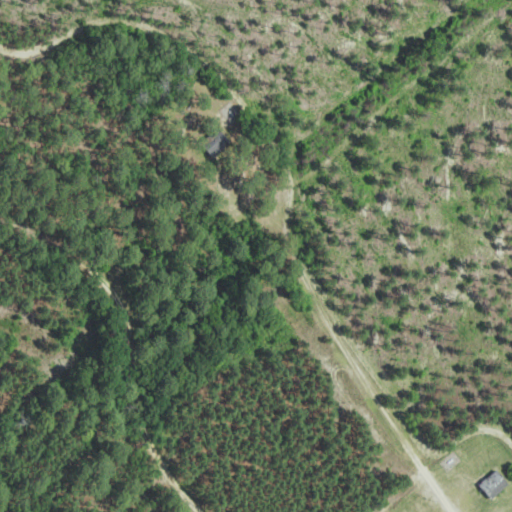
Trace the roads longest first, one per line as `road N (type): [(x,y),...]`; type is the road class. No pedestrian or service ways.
road 1 (track): [(451,511),(311,291),(286,190),(298,135),(459,0)]
road 2 (track): [(200,511),(151,443),(116,295),(74,254),(0,219)]
